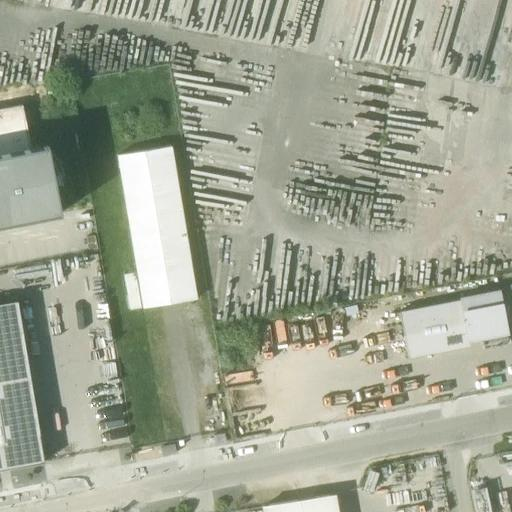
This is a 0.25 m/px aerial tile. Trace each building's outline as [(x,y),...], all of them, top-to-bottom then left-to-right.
[(0,154),(30,149),(22,107),(0,110),(0,154)] [(0,154),(0,226),(60,214),(47,146),(30,149),(0,154)] [(136,271),(142,309),(196,300),(170,147),(117,156),(136,271)] [(128,311),(142,309),(136,271),(122,274),(128,311)] [(480,337),(488,336),(506,332),(499,293),(460,301),(467,340),(480,337)] [(469,347),(467,340),(460,301),(398,312),(407,359),(469,347)] [(0,304),(0,442),(39,436),(16,302),(0,304)] [(509,344),(506,332),(488,336),(491,348),(509,344)] [(488,336),(480,337),(482,349),(491,348),(488,336)] [(0,469),(43,463),(39,436),(0,442),(0,469)] [(264,507),(264,511),(335,511),(332,495),(264,507)]
